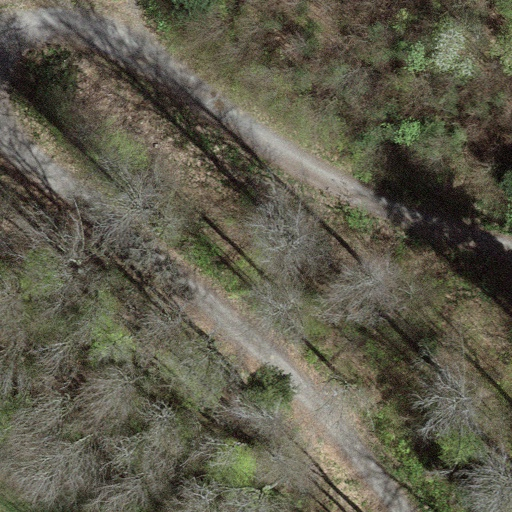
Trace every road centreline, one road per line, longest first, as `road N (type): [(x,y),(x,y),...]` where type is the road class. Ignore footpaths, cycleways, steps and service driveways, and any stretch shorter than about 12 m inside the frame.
road 1 (track): [(511,251),(281,159),(132,41),(89,26),(21,32),(0,44)]
road 2 (track): [(0,108),(329,417),(406,511)]
